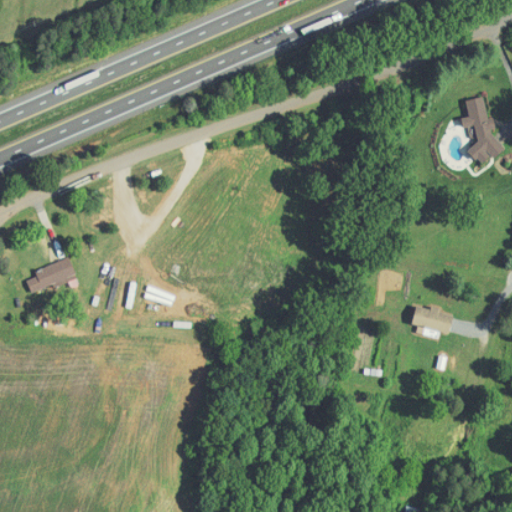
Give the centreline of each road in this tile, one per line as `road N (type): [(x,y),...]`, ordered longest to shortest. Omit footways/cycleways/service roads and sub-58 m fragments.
road 1 (motorway): [(0,156),(358,0)]
road 2 (residential): [(343,82),(127,155),(0,212)]
road 3 (motorway): [(273,0),(0,119)]
road 4 (residential): [(343,82),(431,53),(511,13)]
